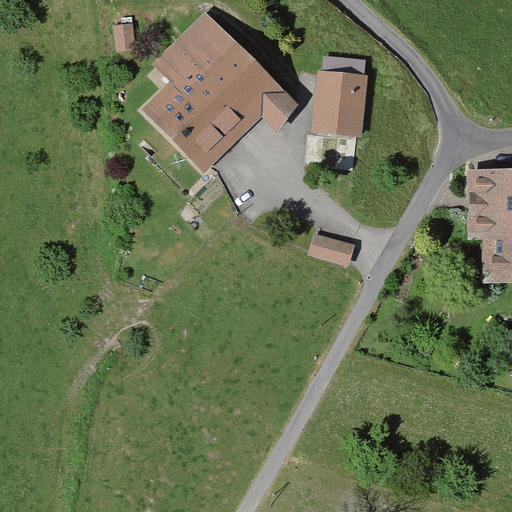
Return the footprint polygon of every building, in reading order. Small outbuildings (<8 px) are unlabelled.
[(166,82),(138,110),(206,177),(261,121),(272,131),(299,104),(206,12),(152,68),(166,82)] [(132,25),(114,27),(116,53),(135,51),(132,25)] [(308,134),(360,138),(366,63),(325,60),(324,75),(313,74),(308,134)] [(483,242),(483,284),(511,284),(511,171),(469,171),(469,242),(483,242)] [(354,249),(312,237),(305,260),(348,273),(354,249)]
